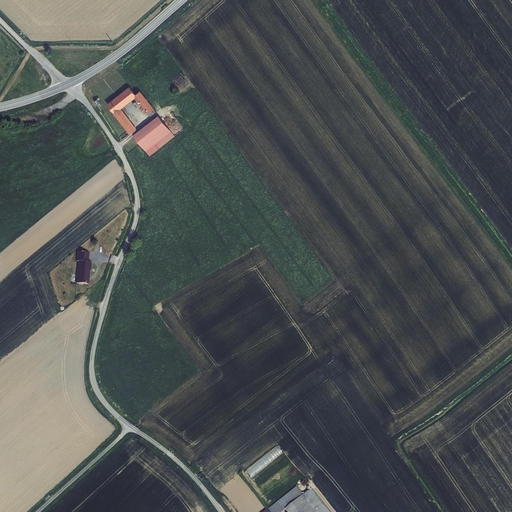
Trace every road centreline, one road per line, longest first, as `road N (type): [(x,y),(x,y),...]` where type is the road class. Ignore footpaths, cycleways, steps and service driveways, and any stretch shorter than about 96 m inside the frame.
road 1 (unclassified): [(71,82),(118,147),(134,185),(134,222),(92,355),(98,392),(130,426)]
road 2 (secondary): [(71,82),(180,0)]
road 3 (unclassified): [(37,511),(130,426)]
road 4 (unclassified): [(130,426),(183,466),(221,511)]
